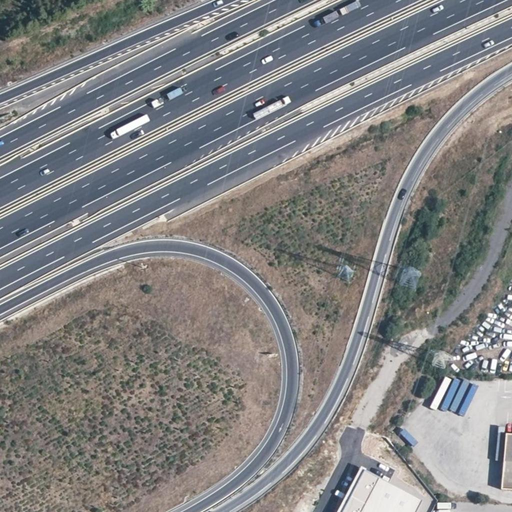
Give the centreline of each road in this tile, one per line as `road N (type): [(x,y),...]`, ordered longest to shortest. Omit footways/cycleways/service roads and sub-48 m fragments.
road 1 (motorway): [(0,280),(511,29)]
road 2 (motorway): [(0,309),(109,254),(150,245),(190,247),(258,283),(286,334),(291,390),(259,458),(231,488),(189,511)]
road 3 (motorway): [(222,511),(279,470),(320,420),(351,357),(410,174),(458,109),(511,70)]
road 4 (motorway): [(0,234),(475,0)]
road 5 (motorway): [(390,0),(0,192)]
road 6 (motorway): [(294,0),(0,147)]
road 7 (motorway): [(224,0),(0,99)]
road 8 (unknown): [(511,497),(490,489),(466,452),(475,411),(511,397)]
